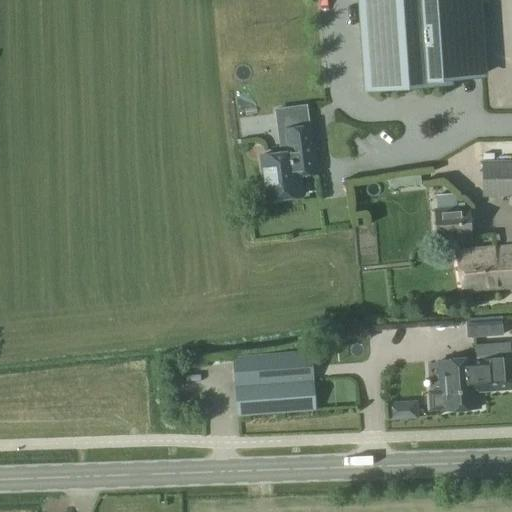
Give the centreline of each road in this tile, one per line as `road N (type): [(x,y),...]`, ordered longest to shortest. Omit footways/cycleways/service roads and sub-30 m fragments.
road 1 (secondary): [(0,481),(511,462)]
road 2 (unknown): [(322,171),(458,150),(506,73)]
